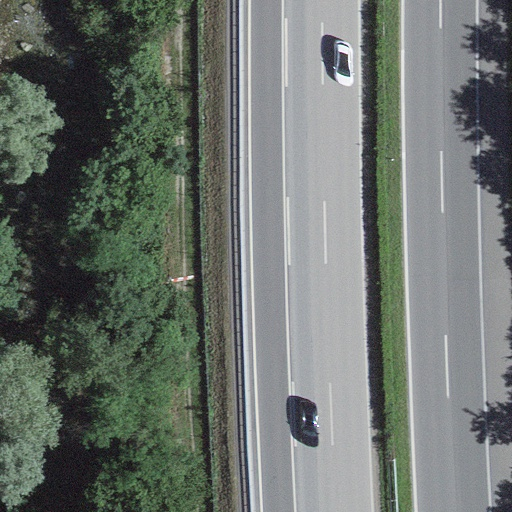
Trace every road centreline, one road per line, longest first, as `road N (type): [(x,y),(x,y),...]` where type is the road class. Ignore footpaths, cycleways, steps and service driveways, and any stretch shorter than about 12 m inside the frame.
road 1 (motorway): [(455,511),(440,253),(439,0)]
road 2 (motorway): [(317,0),(331,511)]
